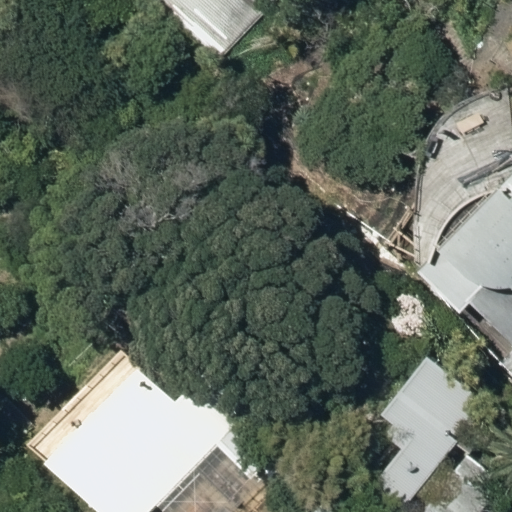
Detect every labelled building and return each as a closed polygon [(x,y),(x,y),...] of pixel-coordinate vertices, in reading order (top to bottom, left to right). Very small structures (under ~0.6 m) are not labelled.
[(155,0),(151,4),(212,64),(276,0),(155,0)] [(511,172),(412,275),(454,315),(464,304),(511,350),(496,366),(511,381),(511,172)] [(112,354),(30,451),(43,462),(37,469),(87,511),(144,511),(151,504),(159,511),(232,511),(238,505),(193,468),(216,442),(112,354)] [(376,418),(434,462),(474,409),(416,366),(376,418)] [(306,511),(327,511),(314,502),(306,511)]
